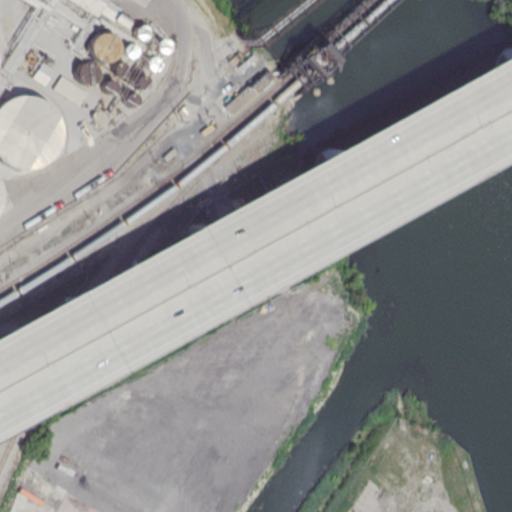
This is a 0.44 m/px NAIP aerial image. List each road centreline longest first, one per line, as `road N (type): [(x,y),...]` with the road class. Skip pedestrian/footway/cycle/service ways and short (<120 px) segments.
road 1 (motorway): [(0,410),(511,126)]
road 2 (motorway): [(511,70),(0,353)]
